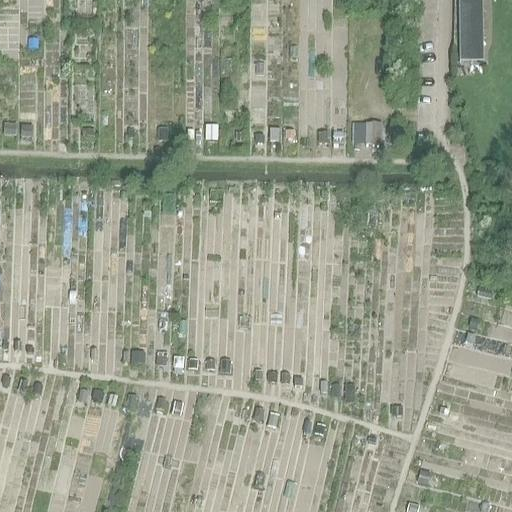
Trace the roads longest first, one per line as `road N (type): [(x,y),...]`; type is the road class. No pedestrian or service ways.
road 1 (track): [(0,153),(461,160)]
road 2 (track): [(0,365),(259,397),(414,438)]
road 3 (track): [(390,511),(463,269),(461,160)]
